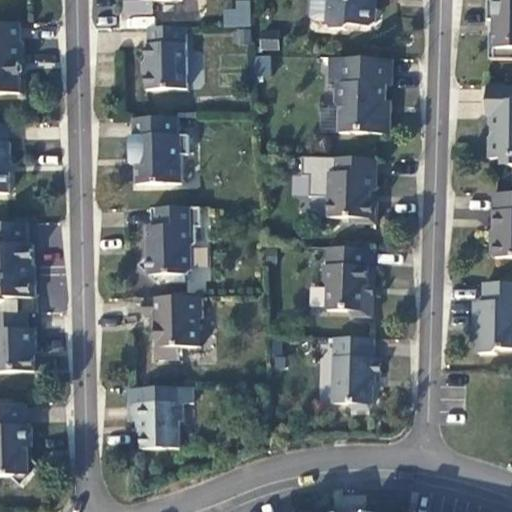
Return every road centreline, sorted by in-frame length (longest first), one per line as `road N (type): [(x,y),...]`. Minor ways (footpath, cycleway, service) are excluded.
road 1 (residential): [(88,511),(75,0)]
road 2 (residential): [(425,459),(440,0)]
road 3 (unclassified): [(425,459),(297,463),(165,511)]
